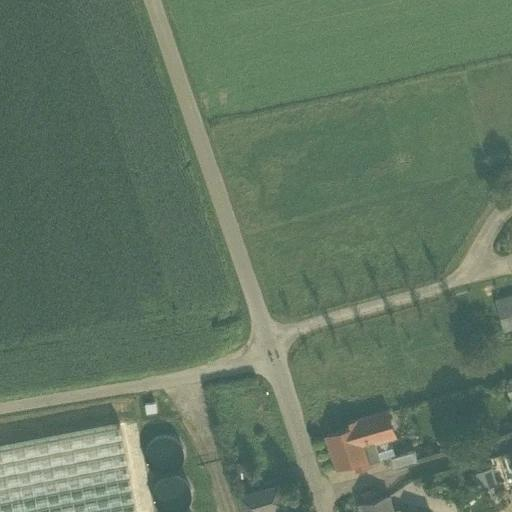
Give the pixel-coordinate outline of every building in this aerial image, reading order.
[(511,299),(499,303),(502,317),(511,314),(511,299)] [(511,329),(511,314),(502,317),(506,332),(511,329)] [(155,402),(145,403),(146,412),(156,411),(155,402)] [(373,436),(375,443),(390,438),(396,436),(387,409),(382,411),(388,432),(373,436)] [(355,462),(357,469),(381,461),(380,458),(375,443),(373,436),(388,432),(382,411),(349,421),(351,426),(326,434),(336,468),(355,462)] [(0,511),(136,511),(119,422),(0,445),(0,511)] [(395,454),(390,438),(375,443),(380,458),(395,454)] [(414,450),(391,456),(395,468),(418,461),(414,450)] [(489,465),(474,471),(481,487),(495,480),(489,465)] [(277,485),(260,490),(266,511),(284,506),(277,485)] [(262,511),(263,511),(266,511),(260,490),(239,496),(243,511),(262,511)] [(391,511),(387,496),(360,503),(362,511),(391,511)]
